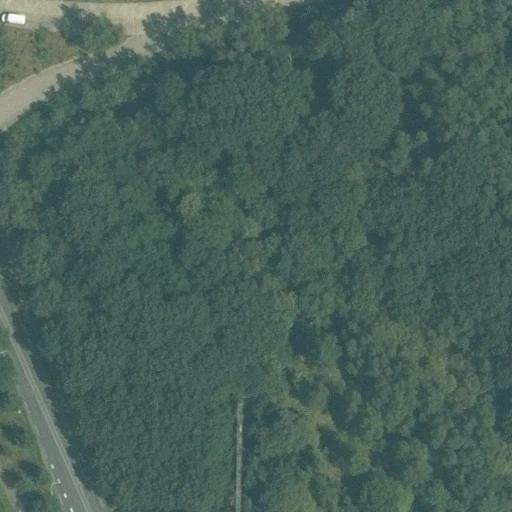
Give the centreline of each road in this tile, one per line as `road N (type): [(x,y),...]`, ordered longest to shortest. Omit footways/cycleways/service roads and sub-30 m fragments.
road 1 (unclassified): [(0,117),(87,61),(214,13)]
road 2 (secondary): [(87,511),(0,305)]
road 3 (unclassified): [(214,13),(69,19),(0,10)]
